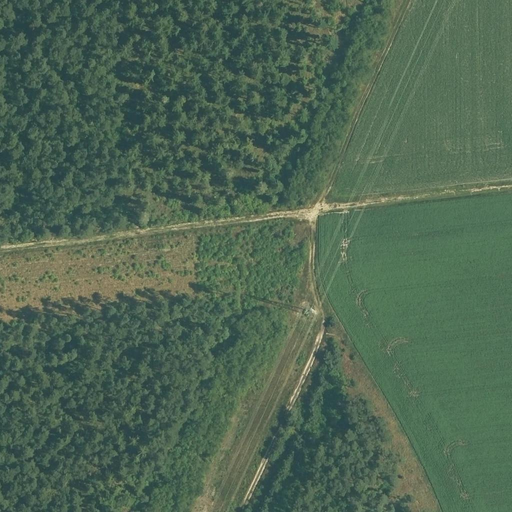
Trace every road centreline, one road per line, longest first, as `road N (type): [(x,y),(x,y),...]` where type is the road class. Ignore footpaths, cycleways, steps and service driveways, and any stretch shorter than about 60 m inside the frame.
road 1 (track): [(0,247),(511,184)]
road 2 (track): [(340,205),(332,254),(306,282),(306,311),(333,309),(242,511)]
road 3 (track): [(322,207),(325,180),(394,0)]
